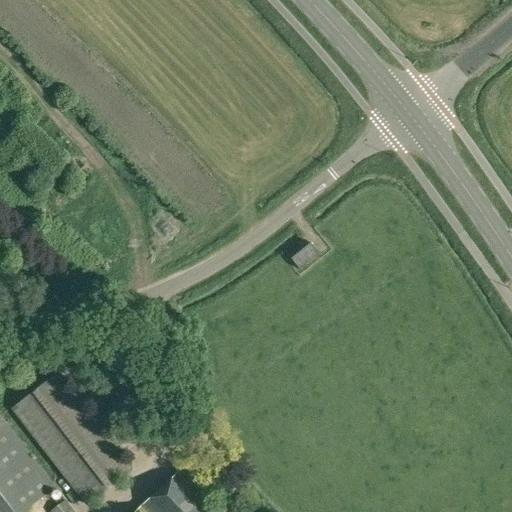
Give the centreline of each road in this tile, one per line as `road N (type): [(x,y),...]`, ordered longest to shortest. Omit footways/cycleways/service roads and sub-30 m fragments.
road 1 (unclassified): [(0,324),(92,318),(194,277),(283,216),(407,112)]
road 2 (secondary): [(511,261),(407,112)]
road 3 (secondary): [(407,112),(301,0)]
road 4 (unclassified): [(407,112),(511,23)]
